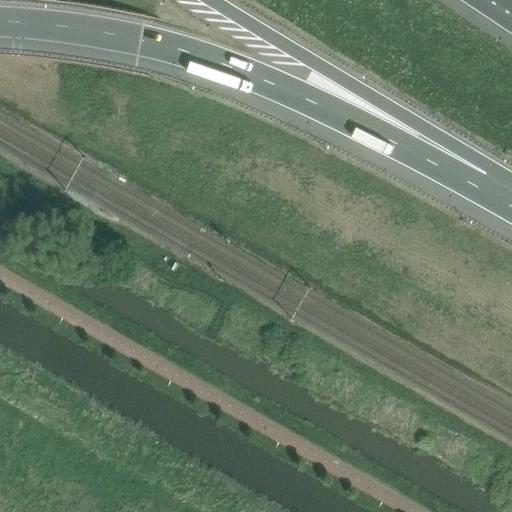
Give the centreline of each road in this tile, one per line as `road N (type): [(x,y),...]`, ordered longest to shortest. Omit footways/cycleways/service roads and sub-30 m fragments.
road 1 (motorway): [(0,21),(181,51),(486,174)]
road 2 (motorway): [(210,0),(486,174)]
